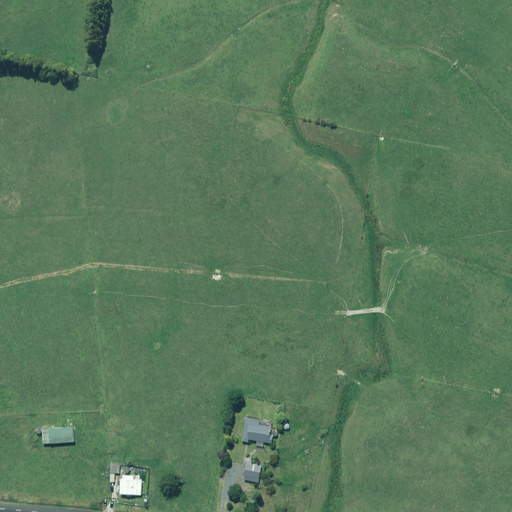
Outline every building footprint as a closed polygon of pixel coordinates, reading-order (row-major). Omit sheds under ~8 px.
[(273,422),(248,418),(245,441),(250,442),(251,440),(259,441),(258,446),(265,447),(265,442),(274,444),(276,435),(271,434),(273,422)] [(77,442),(76,428),(44,429),(45,444),(77,442)] [(264,466),(250,463),(246,480),(260,483),(264,466)] [(121,464),(113,464),(113,473),(121,473),(121,464)] [(137,476),(124,476),(123,494),(144,495),(144,480),(137,480),(137,476)]
